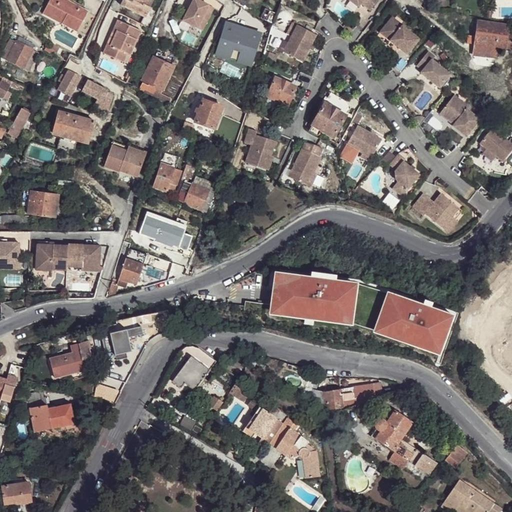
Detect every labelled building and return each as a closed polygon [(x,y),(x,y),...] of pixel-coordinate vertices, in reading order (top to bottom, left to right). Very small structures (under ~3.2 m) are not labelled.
[(50,0),(45,11),(64,21),(66,18),(71,21),(67,28),(78,34),(88,15),(80,10),(78,14),(66,7),(68,4),(70,0),(50,0)] [(122,0),(119,6),(145,20),(150,9),(146,7),(141,5),(143,0),(122,0)] [(214,9),(196,0),(194,0),(183,21),(203,31),(214,9)] [(345,0),(356,7),(358,5),(368,12),(376,0),(345,0)] [(80,10),(68,4),(66,7),(78,14),(80,10)] [(64,21),(45,11),(43,15),(67,28),(71,21),(66,18),(64,21)] [(391,40),(390,43),(406,56),(418,41),(391,19),(379,35),(386,40),(388,38),(391,40)] [(102,55),(123,64),(127,56),(129,57),(140,33),(138,31),(117,22),(112,33),(114,34),(108,48),(105,47),(102,55)] [(507,26),(478,22),(474,50),(473,55),(496,58),(497,48),(511,49),(511,35),(506,35),(507,26)] [(285,34),(290,37),(295,26),(290,24),(285,34)] [(263,43),(230,26),(216,57),(229,63),(233,53),(240,57),(235,66),(248,72),(263,43)] [(286,44),(281,53),(301,63),(315,36),(295,26),(290,37),(286,44)] [(114,34),(112,33),(105,47),(108,48),(114,34)] [(19,37),(16,42),(32,50),(35,45),(19,37)] [(8,60),(16,42),(11,40),(2,57),(7,60),(8,60)] [(276,50),(281,53),(286,44),(281,41),(276,50)] [(32,50),(16,42),(8,60),(24,68),(32,50)] [(38,53),(32,50),(24,68),(30,70),(38,53)] [(154,58),(172,67),(175,60),(157,51),(154,58)] [(427,52),(416,66),(422,71),(421,73),(429,79),(430,77),(433,79),(431,81),(439,88),(449,75),(431,60),(434,57),(427,52)] [(173,68),(172,67),(154,58),(153,58),(142,81),(153,86),(158,88),(163,90),(173,68)] [(68,71),(58,90),(70,96),(80,77),(68,71)] [(296,87),(275,78),(267,97),(288,106),(296,87)] [(8,90),(9,87),(11,85),(1,79),(0,81),(0,97),(3,99),(8,90)] [(108,89),(88,79),(82,91),(102,101),(99,108),(107,110),(112,97),(106,93),(108,89)] [(9,87),(22,93),(24,89),(12,82),(11,85),(9,87)] [(158,88),(153,86),(148,96),(171,108),(175,103),(176,101),(157,91),(158,88)] [(8,90),(3,99),(6,101),(12,92),(8,90)] [(58,90),(53,97),(66,104),(67,102),(70,96),(58,90)] [(322,103),(324,104),(312,126),(321,131),(333,137),(350,109),(347,103),(330,94),(328,99),(325,98),(322,103)] [(459,130),(466,135),(477,121),(464,111),(466,109),(451,97),(440,111),(454,122),(451,126),(450,127),(457,133),(459,130)] [(197,123),(211,128),(214,129),(223,107),(203,100),(195,122),(197,123)] [(31,114),(21,109),(8,133),(18,138),(31,114)] [(454,122),(440,111),(437,115),(451,126),(454,122)] [(89,140),(90,137),(93,122),(58,112),(53,134),(77,140),(88,143),(89,140)] [(416,118),(412,119),(417,127),(423,120),(421,119),(419,118),(416,118)] [(209,133),(211,128),(197,123),(195,128),(209,133)] [(184,124),(183,129),(191,133),(193,128),(184,124)] [(321,131),(312,126),(309,131),(318,137),(321,131)] [(267,161),(269,156),(273,142),(253,135),(254,132),(246,129),(242,143),(249,146),(243,163),(266,171),(269,162),(267,161)] [(371,138),(366,135),(354,129),(344,147),(361,157),(367,160),(378,142),(371,138)] [(484,150),(493,158),(500,163),(511,149),(511,147),(489,129),(477,145),(484,150)] [(77,140),(53,134),(52,138),(59,140),(58,148),(74,152),(77,140)] [(231,151),(234,143),(219,136),(215,143),(231,151)] [(113,140),(111,144),(127,150),(129,146),(113,140)] [(301,150),(320,160),(324,152),(318,149),(304,143),(301,150)] [(127,150),(111,144),(104,165),(137,177),(147,151),(129,144),(129,146),(127,150)] [(311,173),(313,174),(320,160),(301,150),(286,178),(304,187),(311,173)] [(489,163),(493,158),(484,150),(480,155),(489,163)] [(181,158),(167,153),(153,188),(171,195),(174,187),(175,187),(181,171),(177,170),(181,158)] [(403,162),(396,156),(393,159),(388,154),(381,162),(393,173),(392,174),(396,184),(390,191),(400,198),(418,177),(401,164),(403,162)] [(187,164),(182,180),(187,181),(193,166),(187,164)] [(315,175),(313,174),(311,173),(304,187),(308,189),(315,175)] [(192,185),(185,183),(178,200),(185,203),(202,209),(203,208),(208,210),(213,195),(208,192),(208,191),(192,185)] [(58,196),(30,192),(28,207),(28,215),(55,218),(56,212),(57,203),(58,196)] [(449,220),(456,211),(439,196),(431,205),(421,196),(410,210),(421,219),(423,217),(443,234),(452,223),(449,220)] [(460,214),(456,211),(449,220),(452,223),(460,214)] [(455,226),(452,223),(443,234),(446,236),(455,226)] [(0,264),(19,265),(20,244),(7,244),(0,243),(0,264)] [(68,245),(38,244),(36,269),(52,270),(52,269),(52,265),(67,266),(68,245)] [(100,247),(68,245),(67,266),(82,267),(82,264),(99,265),(100,247)] [(139,254),(128,250),(127,254),(126,259),(123,267),(119,280),(117,285),(126,288),(128,283),(136,286),(143,265),(137,263),(139,254)] [(269,319),(268,323),(350,334),(352,324),(374,331),(376,325),(389,329),(386,336),(414,345),(413,346),(432,352),(432,350),(439,353),(451,315),(356,284),(274,274),(271,303),(269,319)] [(105,299),(112,298),(116,287),(110,285),(105,299)] [(255,318),(269,319),(271,303),(256,301),(256,304),(257,304),(255,318)] [(242,316),(255,318),(257,304),(256,304),(244,303),(242,316)] [(389,329),(376,325),(374,331),(373,332),(386,336),(389,329)] [(50,359),(55,378),(71,374),(88,369),(84,351),(86,351),(85,350),(84,343),(71,346),(72,353),(50,359)] [(186,346),(180,351),(189,358),(191,356),(209,370),(216,361),(199,348),(193,346),(186,346)] [(191,356),(189,358),(171,380),(181,387),(185,383),(194,390),(198,385),(203,378),(209,370),(191,356)] [(252,388),(238,377),(235,382),(249,392),(252,388)] [(249,392),(235,382),(230,389),(245,400),(250,393),(249,392)] [(373,383),(354,386),(356,397),(375,394),(373,383)] [(375,394),(375,396),(382,394),(381,383),(373,383),(375,394)] [(340,387),(343,408),(357,403),(356,397),(354,386),(340,387)] [(324,389),(326,409),(343,408),(340,387),(324,389)] [(223,401),(221,400),(214,396),(209,404),(217,410),(223,401)] [(30,401),(31,408),(48,405),(47,398),(30,401)] [(270,444),(284,424),(262,410),(264,407),(252,399),(248,406),(251,408),(252,412),(250,415),(253,417),(246,427),(256,434),(263,438),(260,442),(268,448),(270,444)] [(53,429),(49,409),(48,405),(31,408),(30,408),(35,432),(53,429)] [(71,405),(49,409),(53,429),(75,424),(71,405)] [(375,438),(392,449),(400,437),(412,420),(395,409),(386,422),(381,428),(375,438)] [(178,426),(189,431),(194,423),(183,417),(178,426)] [(293,422),(288,418),(284,424),(270,444),(290,459),(293,457),(298,455),(301,457),(304,478),(320,476),(317,450),(306,443),(308,440),(290,427),(293,422)] [(381,428),(386,422),(385,421),(385,420),(383,419),(381,418),(380,418),(378,419),(376,421),(376,423),(376,424),(376,426),(378,427),(380,428),(381,428)] [(376,426),(376,424),(369,434),(375,438),(381,428),(380,428),(378,427),(376,426)] [(256,434),(246,427),(243,432),(253,439),(256,434)] [(394,450),(408,460),(417,448),(400,437),(392,449),(394,450)] [(458,464),(466,454),(457,445),(448,456),(458,464)] [(253,471),(263,454),(251,446),(239,463),(250,469),(253,471)] [(428,473),(437,462),(417,448),(408,460),(428,473)] [(403,468),(408,460),(394,450),(389,458),(403,468)] [(511,488),(511,484),(476,450),(474,453),(510,490),(511,488)] [(456,511),(499,511),(502,508),(459,480),(440,507),(446,511),(452,511),(454,510),(456,511)] [(2,486),(4,497),(30,494),(29,482),(13,485),(3,486),(2,486)] [(30,494),(4,497),(5,504),(16,502),(16,503),(31,501),(30,494)]
